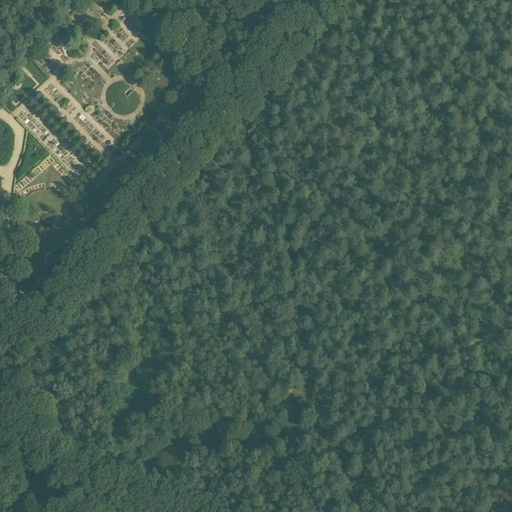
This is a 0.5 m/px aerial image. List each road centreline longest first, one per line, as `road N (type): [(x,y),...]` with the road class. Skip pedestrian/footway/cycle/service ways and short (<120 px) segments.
road 1 (track): [(16,334),(323,0)]
road 2 (track): [(511,326),(320,400),(304,397),(208,433),(103,483)]
road 3 (track): [(256,74),(312,400)]
